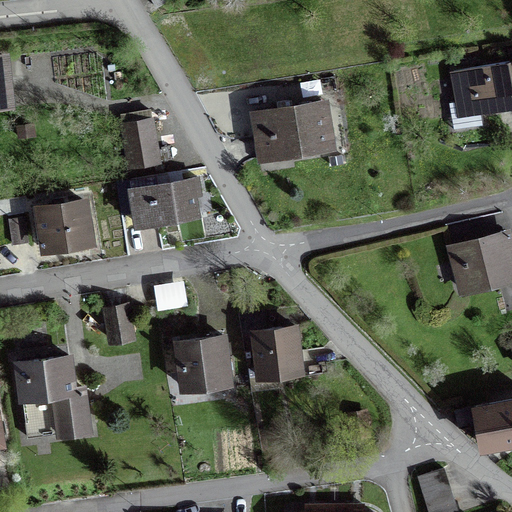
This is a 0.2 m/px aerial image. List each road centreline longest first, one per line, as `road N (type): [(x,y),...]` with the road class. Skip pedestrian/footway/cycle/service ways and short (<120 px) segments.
road 1 (residential): [(511,491),(463,461),(270,258)]
road 2 (residential): [(270,258),(120,0)]
road 3 (residential): [(270,258),(0,294)]
road 4 (residential): [(270,258),(511,202)]
